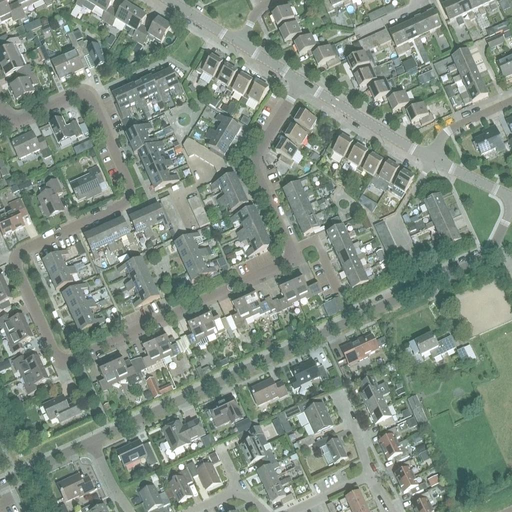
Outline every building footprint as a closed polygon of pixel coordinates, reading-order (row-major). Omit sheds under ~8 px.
[(4,0),(0,0),(0,19),(0,20),(2,24),(13,19),(15,22),(20,20),(14,6),(9,9),(4,0)] [(30,0),(17,0),(19,4),(14,6),(20,20),(25,18),(22,11),(33,6),(31,2),(30,0)] [(30,0),(31,2),(33,6),(33,5),(44,1),(47,8),(53,6),(51,2),(50,0),(30,0)] [(96,8),(101,0),(79,0),(76,6),(82,9),(86,2),(96,8)] [(115,0),(101,0),(96,8),(106,14),(102,21),(108,24),(115,11),(110,8),(115,0)] [(345,8),(341,0),(328,0),(329,0),(323,3),(329,15),(335,12),(334,9),(343,4),(345,8)] [(475,20),(465,0),(457,0),(454,2),(461,18),(467,15),(470,22),(475,20)] [(486,15),(478,0),(465,0),(475,20),(472,13),(478,10),(481,17),(486,15)] [(492,0),(478,0),(486,15),(483,8),(489,5),(492,13),(497,10),(493,3),(494,3),(492,0)] [(461,18),(454,2),(442,7),(449,23),(456,20),(459,27),(464,25),(461,18)] [(127,27),(137,11),(126,5),(120,14),(115,11),(108,24),(112,27),(113,26),(123,32),(127,27)] [(392,6),(385,9),(388,15),(395,12),(392,6)] [(280,32),(280,33),(297,25),(300,23),(297,17),(294,19),(289,8),(273,16),(278,27),(285,24),(287,29),(280,32)] [(147,17),(137,11),(127,27),(132,30),(129,36),(133,39),(133,40),(138,43),(146,30),(141,27),(147,17)] [(63,12),(57,15),(60,20),(66,18),(63,12)] [(434,13),(422,18),(430,34),(436,31),(439,38),(444,36),(441,30),(434,13)] [(374,14),(368,17),(371,22),(377,20),(374,14)] [(151,33),(146,30),(138,43),(143,46),(149,36),(162,44),(172,28),(165,24),(166,22),(160,18),(151,33)] [(430,34),(422,18),(412,23),(419,39),(425,36),(428,43),(433,41),(430,34)] [(419,39),(412,23),(401,28),(408,44),(414,41),(417,48),(422,46),(419,39)] [(301,35),(297,25),(280,33),(285,43),(292,40),(295,45),(312,38),(312,37),(307,39),(305,33),(301,35)] [(507,25),(501,28),(504,35),(510,32),(507,25)] [(408,44),(401,28),(390,33),(397,49),(403,46),(406,53),(411,51),(408,44)] [(391,42),(386,31),(380,33),(385,44),(391,42)] [(79,32),(74,34),(77,42),(83,39),(79,32)] [(385,44),(380,33),(375,36),(380,47),(385,44)] [(70,56),(65,59),(73,78),(85,72),(76,53),(79,52),(82,59),(84,58),(81,51),(80,49),(78,44),(77,42),(74,34),(69,37),(74,48),(68,50),(70,56)] [(380,47),(375,36),(369,38),(374,49),(380,47)] [(501,36),(487,42),(490,49),(504,43),(501,36)] [(316,48),(312,38),(295,45),(300,56),(308,53),(310,58),(314,56),(330,49),(330,48),(322,52),(320,46),(316,48)] [(374,49),(369,38),(364,41),(369,52),(374,49)] [(7,51),(0,54),(0,62),(2,66),(19,59),(23,57),(18,46),(21,45),(19,40),(5,46),(7,51)] [(369,52),(364,41),(358,43),(361,50),(363,54),(364,54),(369,52)] [(83,42),(78,44),(80,49),(81,51),(84,58),(85,59),(90,56),(96,70),(108,64),(99,46),(92,49),(90,44),(87,42),(84,44),(83,42)] [(137,44),(133,51),(138,55),(143,47),(137,44)] [(45,47),(40,50),(46,64),(51,62),(61,83),(73,78),(65,59),(58,62),(55,56),(50,58),(45,47)] [(335,59),(330,49),(314,56),(319,68),(326,64),(329,70),(341,64),(338,58),(335,59)] [(473,63),(468,52),(451,59),(454,66),(447,69),(450,74),(473,63)] [(364,54),(363,54),(358,57),(347,62),(352,73),(360,70),(362,75),(354,78),(371,71),(374,69),(372,63),(369,65),(364,54)] [(19,59),(2,66),(7,78),(17,73),(19,78),(33,72),(31,67),(28,68),(23,57),(19,59)] [(511,57),(497,64),(504,79),(511,74),(511,57)] [(213,80),(223,64),(213,58),(209,63),(204,60),(197,72),(203,76),(204,74),(213,80)] [(414,61),(402,65),(406,74),(417,69),(414,61)] [(478,74),(473,63),(450,74),(457,71),(459,76),(452,80),(454,85),(478,74)] [(227,91),(238,73),(228,67),(224,73),(220,70),(223,64),(213,80),(214,80),(212,82),(218,85),(219,83),(228,89),(227,91)] [(172,71),(162,75),(170,92),(174,90),(178,97),(183,95),(172,71)] [(376,81),(371,71),(354,78),(359,90),(367,86),(369,91),(386,84),(386,83),(382,85),(379,79),(376,81)] [(22,84),(10,89),(12,94),(14,94),(18,103),(35,95),(32,89),(39,85),(36,78),(33,72),(19,78),(22,84)] [(432,72),(425,76),(429,83),(436,80),(432,72)] [(243,98),(253,82),(243,76),(239,82),(235,79),(238,73),(227,91),(233,94),(234,92),(243,98)] [(482,85),(478,74),(454,85),(455,85),(462,81),(464,88),(457,91),(459,95),(482,85)] [(170,92),(162,75),(152,80),(164,104),(168,102),(165,95),(170,92)] [(164,104),(152,80),(151,78),(142,82),(149,99),(154,97),(158,104),(163,102),(163,104),(164,104)] [(149,99),(142,82),(132,86),(144,111),(148,109),(145,101),(149,99)] [(253,83),(253,82),(243,98),(249,101),(250,100),(260,105),(269,90),(259,84),(255,89),(251,86),(253,83)] [(391,94),(386,84),(369,91),(374,102),(382,99),(384,104),(405,95),(397,98),(394,92),(391,94)] [(488,97),(482,85),(459,95),(459,96),(467,92),(469,98),(462,102),(464,107),(472,103),(472,104),(488,97)] [(144,111),(132,86),(123,91),(130,108),(135,105),(139,113),(144,111)] [(192,87),(188,90),(192,95),(196,92),(192,87)] [(130,108),(123,91),(113,95),(124,120),(129,118),(125,110),(130,108)] [(409,105),(405,95),(384,104),(385,105),(388,103),(392,114),(400,110),(403,115),(423,106),(415,110),(412,104),(409,105)] [(224,105),(221,110),(231,116),(237,106),(231,103),(229,107),(224,105)] [(428,116),(423,106),(403,115),(403,116),(406,114),(411,125),(419,122),(422,127),(434,121),(431,115),(428,116)] [(292,128),(310,139),(313,133),(311,132),(317,122),(302,112),(295,123),(300,127),(298,131),(292,128)] [(223,125),(220,130),(236,140),(242,131),(219,117),(216,121),(223,125)] [(243,118),(240,124),(247,127),(250,122),(243,118)] [(62,121),(50,126),(59,145),(75,137),(77,140),(83,137),(77,124),(66,129),(62,121)] [(126,136),(131,146),(148,138),(146,134),(153,130),(151,125),(126,136)] [(474,141),(475,143),(473,144),(475,151),(478,149),(481,156),(496,150),(498,154),(505,151),(494,127),(487,130),(489,135),(474,141)] [(310,139),(292,128),(286,138),(291,142),(289,146),(301,154),(304,148),(302,147),(307,137),(310,139)] [(236,140),(220,130),(217,135),(211,131),(208,135),(231,149),(236,140)] [(33,134),(11,144),(19,161),(41,151),(45,161),(52,158),(43,140),(37,143),(33,134)] [(231,149),(208,135),(205,139),(212,143),(209,148),(225,158),(231,149)] [(138,154),(160,145),(158,140),(150,143),(148,138),(131,146),(135,156),(138,154)] [(343,160),(353,144),(342,138),(339,143),(334,140),(327,152),(333,156),(334,154),(343,160)] [(195,156),(201,147),(188,139),(183,146),(189,159),(195,156)] [(90,140),(82,143),(86,152),(93,149),(90,140)] [(142,163),(165,154),(162,149),(165,148),(163,143),(160,145),(138,154),(142,163)] [(301,154),(289,146),(283,143),(276,153),(282,157),(279,162),(291,169),(295,163),(293,162),(298,152),(301,154)] [(358,169),(368,153),(357,147),(354,153),(350,150),(353,144),(343,160),(342,162),(347,165),(349,163),(358,169)] [(200,159),(206,150),(201,147),(195,156),(200,159)] [(180,148),(174,150),(177,156),(183,154),(180,148)] [(205,162),(211,153),(206,150),(200,159),(205,162)] [(210,165),(215,155),(211,153),(205,162),(210,165)] [(373,178),(382,163),(372,156),(369,162),(365,159),(368,153),(358,169),(357,171),(362,174),(363,172),(373,178)] [(56,154),(53,159),(58,162),(61,157),(56,154)] [(147,173),(171,162),(169,158),(167,159),(165,154),(142,163),(147,173)] [(215,168),(220,158),(215,155),(210,165),(215,168)] [(227,169),(226,166),(223,160),(220,158),(215,168),(217,173),(227,169)] [(173,167),(171,162),(147,173),(151,182),(168,175),(166,170),(173,167)] [(389,185),(398,170),(388,164),(385,169),(381,167),(383,163),(382,163),(373,178),(378,182),(380,180),(389,185)] [(0,173),(0,174),(3,179),(9,177),(3,164),(0,164),(0,173)] [(91,177),(72,186),(79,202),(91,196),(92,199),(102,194),(98,186),(104,183),(98,170),(89,173),(91,177)] [(399,170),(398,170),(389,185),(389,186),(388,188),(394,191),(395,189),(404,195),(413,180),(403,173),(400,179),(395,176),(399,170)] [(170,180),(168,175),(151,182),(155,192),(180,181),(177,176),(170,180)] [(222,189),(224,193),(240,186),(236,176),(212,187),(214,192),(222,189)] [(284,192),(289,203),(313,193),(312,192),(305,195),(302,189),(309,185),(307,181),(300,184),(300,185),(284,192)] [(43,208),(44,207),(48,218),(63,211),(57,197),(63,194),(57,182),(47,186),(51,195),(39,200),(43,208)] [(332,185),(326,188),(329,194),(335,191),(332,185)] [(220,206),(244,196),(240,186),(224,193),(226,198),(218,202),(220,206)] [(17,187),(11,189),(14,195),(20,192),(17,187)] [(314,197),(313,193),(289,203),(294,215),(317,204),(317,203),(310,207),(307,200),(314,197)] [(249,206),(244,196),(220,206),(222,211),(230,208),(232,213),(249,206)] [(173,203),(170,197),(160,202),(163,208),(173,203)] [(445,209),(440,197),(424,204),(428,212),(420,216),(422,219),(445,209)] [(200,203),(198,198),(188,202),(190,208),(200,203)] [(12,214),(7,217),(15,233),(25,229),(21,220),(28,217),(20,201),(8,206),(12,214)] [(165,213),(175,208),(173,203),(163,208),(165,213)] [(203,209),(200,203),(190,208),(193,213),(203,209)] [(319,208),(317,204),(294,215),(299,226),(322,215),(322,214),(315,218),(312,211),(319,208)] [(159,207),(149,211),(157,228),(162,225),(165,232),(170,230),(159,207)] [(178,213),(175,208),(165,213),(167,218),(178,213)] [(205,214),(203,209),(193,213),(195,218),(205,214)] [(241,222),(243,227),(260,219),(255,209),(231,220),(233,225),(241,222)] [(450,220),(445,209),(422,219),(422,220),(430,217),(433,223),(425,227),(427,230),(450,220)] [(15,233),(7,217),(6,217),(4,211),(0,212),(0,231),(3,238),(15,233)] [(157,228),(149,211),(140,215),(150,239),(154,238),(151,231),(157,228)] [(180,219),(178,213),(167,218),(170,223),(180,219)] [(207,219),(205,214),(195,218),(198,223),(207,219)] [(150,239),(140,215),(130,220),(137,237),(143,234),(146,241),(150,239)] [(324,219),(322,215),(299,226),(304,237),(321,230),(316,222),(324,219)] [(408,216),(402,219),(406,227),(412,225),(408,216)] [(172,229),(182,224),(180,219),(170,223),(172,229)] [(210,225),(207,219),(198,223),(200,229),(210,225)] [(239,240),(264,229),(260,219),(243,227),(245,232),(237,235),(239,240)] [(123,220),(113,225),(121,242),(126,239),(130,246),(134,244),(123,220)] [(455,231),(450,220),(427,230),(427,231),(435,228),(438,234),(430,238),(432,241),(455,231)] [(377,232),(387,228),(384,223),(374,227),(377,232)] [(174,234),(185,229),(182,224),(172,229),(174,234)] [(121,242),(113,225),(104,229),(114,253),(118,251),(115,244),(121,242)] [(333,247),(356,236),(354,233),(347,236),(344,228),(328,235),(333,247)] [(379,238),(389,233),(387,228),(377,232),(379,238)] [(114,253),(104,229),(94,233),(102,250),(107,248),(111,255),(114,253)] [(177,239),(187,235),(185,229),(174,234),(177,239)] [(268,238),(264,229),(239,240),(241,244),(249,241),(251,246),(268,238)] [(460,242),(455,231),(432,241),(432,242),(440,239),(443,245),(435,249),(437,253),(445,250),(444,249),(460,242)] [(102,250),(94,233),(84,238),(95,262),(99,260),(96,253),(102,250)] [(391,238),(389,233),(379,238),(381,243),(391,238)] [(175,246),(179,256),(196,249),(193,243),(200,239),(198,235),(175,246)] [(356,237),(356,236),(333,247),(338,258),(361,247),(359,244),(352,247),(349,240),(356,237)] [(248,259),(273,248),(268,238),(251,246),(254,251),(246,254),(248,259)] [(394,243),(391,238),(381,243),(384,248),(394,243)] [(396,248),(394,243),(384,248),(386,253),(396,248)] [(81,244),(75,247),(80,257),(86,255),(81,244)] [(361,248),(361,247),(338,258),(343,269),(366,259),(364,255),(357,258),(354,251),(361,248)] [(398,253),(396,248),(386,253),(388,258),(398,253)] [(183,266),(207,255),(205,251),(198,254),(196,249),(179,256),(183,266)] [(43,263),(47,273),(64,266),(61,260),(68,257),(67,252),(43,263)] [(382,252),(376,255),(381,265),(387,263),(382,252)] [(400,258),(398,253),(388,258),(390,263),(400,258)] [(209,258),(207,255),(183,266),(188,275),(204,267),(201,261),(209,258)] [(232,255),(226,257),(229,263),(234,260),(232,255)] [(240,266),(245,263),(243,257),(237,259),(240,266)] [(393,268),(403,263),(400,258),(390,263),(393,268)] [(366,259),(343,269),(348,280),(371,270),(369,266),(362,269),(359,262),(366,259)] [(127,272),(129,278),(146,270),(142,261),(118,271),(120,275),(127,272)] [(395,273),(405,268),(403,263),(393,268),(395,273)] [(52,283),(75,272),(74,268),(67,272),(64,266),(47,273),(52,283)] [(207,273),(204,267),(188,275),(192,285),(216,274),(214,270),(207,273)] [(85,269),(76,273),(77,275),(78,277),(87,273),(85,269)] [(127,291),(151,280),(146,270),(129,278),(132,284),(125,287),(127,291)] [(371,270),(348,280),(353,291),(368,284),(368,285),(376,281),(374,277),(367,280),(364,273),(371,270)] [(76,273),(75,272),(52,283),(56,292),(73,285),(70,278),(77,275),(76,273)] [(322,295),(317,284),(306,289),(301,276),(290,281),(298,299),(305,296),(307,302),(322,295)] [(155,289),(151,280),(127,291),(129,294),(135,291),(138,297),(155,289)] [(298,299),(290,281),(278,287),(284,299),(278,301),(283,312),(293,308),(291,303),(298,299)] [(62,296),(67,306),(84,299),(81,293),(88,290),(86,286),(62,296)] [(13,301),(7,289),(0,292),(0,312),(11,308),(9,303),(13,301)] [(160,299),(155,289),(138,297),(141,303),(134,306),(136,310),(160,299)] [(254,292),(243,297),(252,315),(258,312),(260,317),(270,313),(265,302),(260,304),(254,292)] [(221,310),(231,306),(226,294),(216,298),(221,310)] [(252,315),(243,297),(231,302),(237,315),(231,317),(238,333),(248,329),(244,319),(252,315)] [(71,316),(95,305),(93,302),(87,305),(84,299),(67,306),(71,316)] [(343,311),(338,300),(330,304),(335,315),(343,311)] [(97,309),(95,305),(71,316),(75,325),(92,318),(90,312),(97,309)] [(225,333),(220,322),(217,315),(211,318),(209,312),(198,317),(206,335),(213,333),(215,338),(225,333)] [(7,329),(10,336),(28,328),(23,317),(11,322),(8,317),(0,320),(0,327),(2,332),(7,329)] [(206,335),(198,317),(186,323),(191,335),(186,338),(191,349),(198,345),(199,348),(210,344),(206,336),(206,335)] [(95,324),(92,318),(75,325),(80,335),(104,325),(102,321),(95,324)] [(33,339),(28,328),(10,336),(13,344),(8,346),(13,355),(24,350),(21,345),(33,339)] [(164,335),(154,340),(162,358),(168,355),(171,360),(180,355),(173,340),(168,343),(164,335)] [(456,349),(451,338),(436,345),(432,335),(422,340),(421,339),(408,346),(408,347),(409,347),(413,355),(419,352),(422,357),(430,353),(433,360),(456,349)] [(349,345),(340,349),(348,366),(379,351),(377,347),(386,343),(385,339),(375,343),(372,336),(360,342),(359,340),(349,345)] [(162,358),(154,340),(141,345),(147,357),(142,360),(147,371),(157,366),(155,361),(162,358)] [(470,363),(463,350),(457,353),(464,366),(470,363)] [(22,371),(25,378),(44,369),(38,358),(26,364),(24,358),(13,363),(17,373),(22,371)] [(121,358),(110,362),(118,380),(125,378),(130,389),(143,383),(140,376),(137,377),(130,363),(124,365),(121,358)] [(8,362),(3,364),(6,371),(11,368),(8,362)] [(118,380),(110,362),(98,368),(104,380),(98,383),(103,393),(113,389),(111,384),(118,380)] [(296,380),(291,383),(294,391),(300,388),(300,387),(320,378),(322,382),(329,379),(323,367),(316,370),(312,362),(304,366),(305,367),(293,373),(296,380)] [(209,368),(203,371),(205,377),(212,374),(209,368)] [(49,381),(44,369),(25,378),(29,385),(24,387),(28,397),(39,392),(37,386),(49,381)] [(364,384),(360,386),(364,394),(361,396),(365,406),(390,395),(387,390),(381,393),(372,374),(362,379),(364,384)] [(159,391),(152,377),(145,380),(152,395),(159,391)] [(338,378),(332,381),(336,389),(342,386),(338,378)] [(161,390),(173,385),(170,379),(158,384),(161,390)] [(264,387),(251,393),(258,407),(279,398),(280,400),(287,396),(281,383),(274,387),(272,381),(263,385),(264,387)] [(150,394),(144,396),(147,402),(153,400),(150,394)] [(44,407),(50,423),(59,419),(61,424),(82,415),(77,404),(68,408),(63,398),(44,407)] [(383,398),(365,406),(370,416),(388,408),(383,399),(383,398)] [(408,402),(421,432),(430,428),(417,398),(408,402)] [(208,410),(209,412),(208,412),(207,414),(209,419),(211,419),(212,419),(214,422),(228,416),(232,425),(243,420),(236,406),(229,409),(226,402),(208,410)] [(305,414),(310,425),(328,417),(323,405),(305,414)] [(395,425),(388,408),(370,416),(375,427),(378,425),(381,431),(395,425)] [(302,415),(298,409),(284,415),(287,422),(302,415)] [(333,428),(328,417),(310,425),(315,436),(333,428)] [(248,420),(242,423),(246,431),(252,428),(248,420)] [(180,424),(163,432),(173,453),(190,445),(189,443),(205,436),(198,422),(187,427),(188,429),(184,431),(180,424)] [(281,427),(275,430),(279,438),(284,435),(281,427)] [(268,445),(265,440),(260,429),(249,434),(253,441),(240,447),(245,456),(268,445)] [(379,443),(383,453),(398,446),(396,440),(400,438),(395,429),(383,435),(385,440),(379,443)] [(210,436),(202,440),(206,448),(213,445),(210,436)] [(420,436),(413,439),(415,444),(423,440),(420,436)] [(301,451),(313,446),(315,445),(312,438),(297,444),(301,451)] [(332,444),(329,438),(315,445),(313,446),(316,452),(326,447),(329,453),(323,456),(329,468),(335,465),(347,459),(339,441),(332,444)] [(409,458),(405,449),(407,448),(409,445),(407,441),(398,446),(383,453),(388,462),(394,459),(397,464),(409,458)] [(139,443),(118,453),(125,468),(144,459),(149,469),(158,464),(148,444),(142,448),(139,443)] [(269,445),(268,445),(245,456),(249,466),(262,460),(264,466),(275,460),(271,451),(272,450),(269,445)] [(216,454),(211,457),(214,464),(219,462),(216,454)] [(395,476),(399,485),(414,478),(409,469),(412,468),(409,462),(399,468),(401,473),(395,476)] [(193,479),(199,477),(206,491),(220,484),(212,466),(198,472),(194,464),(187,467),(193,479)] [(276,478),(273,472),(280,469),(277,464),(257,474),(262,484),(276,478)] [(179,481),(170,485),(179,504),(192,497),(187,486),(193,483),(187,471),(177,476),(179,481)] [(438,475),(429,480),(432,486),(441,482),(438,475)] [(71,480),(71,481),(58,487),(66,503),(79,497),(80,498),(94,492),(88,478),(81,482),(79,476),(71,480)] [(281,488),(276,478),(262,484),(267,495),(281,488)] [(414,478),(399,485),(404,495),(410,492),(413,497),(423,492),(421,487),(418,488),(414,478)] [(141,494),(140,495),(147,511),(150,511),(163,506),(164,508),(171,505),(165,494),(159,497),(155,488),(147,492),(143,490),(141,494)] [(286,498),(281,488),(267,495),(272,505),(281,501),(283,507),(295,501),(292,495),(286,498)] [(348,504),(350,509),(364,503),(360,493),(339,503),(341,507),(348,504)] [(412,508),(414,511),(427,511),(431,510),(429,505),(433,503),(429,493),(416,500),(419,505),(412,508)] [(368,511),(364,503),(350,509),(351,511),(368,511)]
